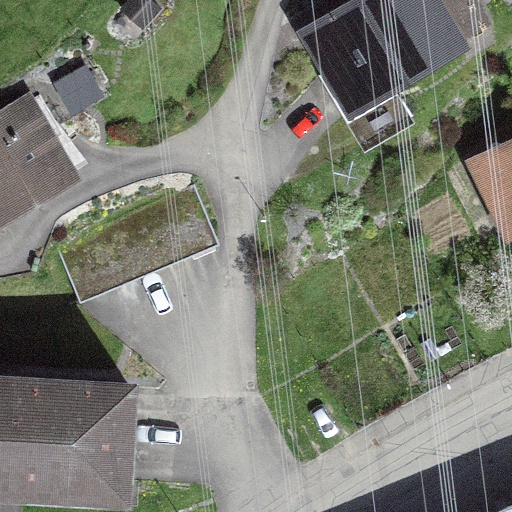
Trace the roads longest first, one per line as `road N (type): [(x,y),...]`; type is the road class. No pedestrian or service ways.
road 1 (residential): [(266,511),(241,452),(230,145),(269,0)]
road 2 (tertiary): [(331,511),(511,416)]
